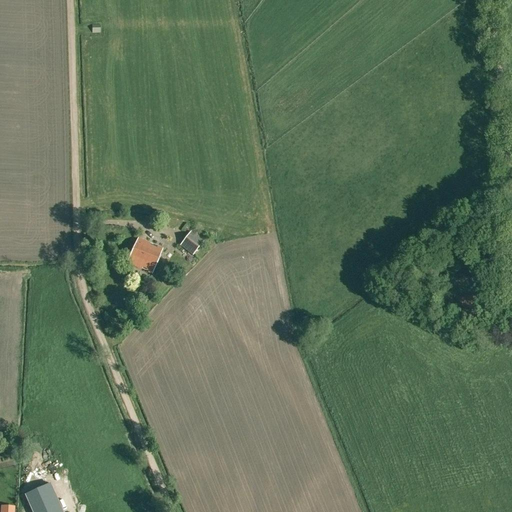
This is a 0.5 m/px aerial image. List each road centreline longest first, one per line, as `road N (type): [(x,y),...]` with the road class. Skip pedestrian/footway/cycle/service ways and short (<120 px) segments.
road 1 (track): [(170,511),(79,281),(69,0)]
road 2 (track): [(492,0),(508,179)]
